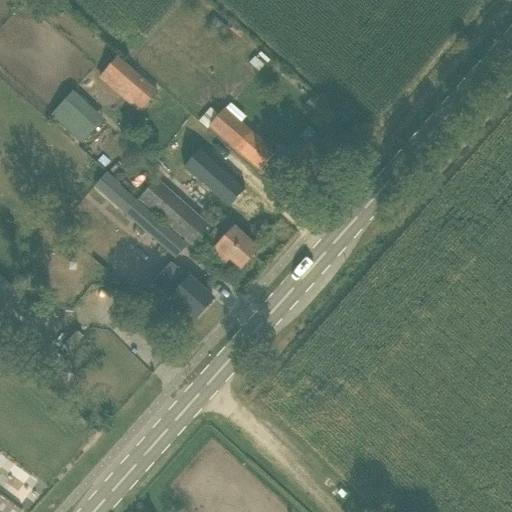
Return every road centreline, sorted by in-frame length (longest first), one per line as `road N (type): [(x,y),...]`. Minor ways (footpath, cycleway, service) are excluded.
road 1 (secondary): [(93,511),(511,45)]
road 2 (track): [(339,511),(204,386)]
